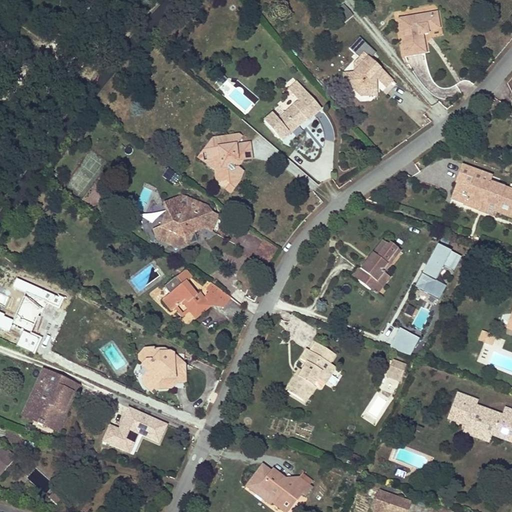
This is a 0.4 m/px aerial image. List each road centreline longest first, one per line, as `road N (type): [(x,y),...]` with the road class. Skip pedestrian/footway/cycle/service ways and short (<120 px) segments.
road 1 (residential): [(176,511),(296,249),(349,193),(455,117),(511,56)]
road 2 (unknown): [(200,460),(103,392),(17,350)]
